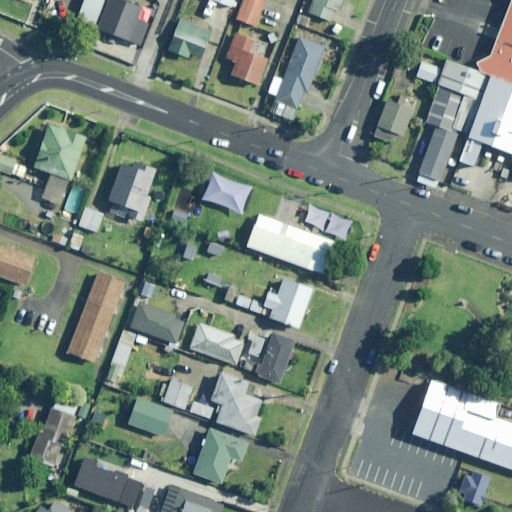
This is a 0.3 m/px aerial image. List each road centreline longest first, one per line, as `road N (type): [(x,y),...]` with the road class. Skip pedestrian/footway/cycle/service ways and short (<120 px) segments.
road 1 (residential): [(330,174),(80,77),(36,73)]
road 2 (residential): [(306,487),(411,204)]
road 3 (residential): [(399,0),(330,174)]
